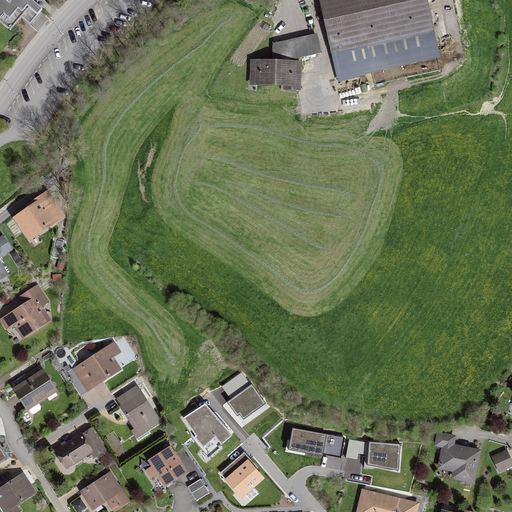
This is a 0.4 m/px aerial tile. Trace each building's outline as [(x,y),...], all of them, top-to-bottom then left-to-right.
[(0,0),(0,21),(10,30),(21,17),(30,24),(42,10),(36,4),(39,0),(42,0),(44,1),(45,0),(0,0)] [(321,0),(334,51),(431,28),(424,0),(321,0)] [(280,48),(279,64),(291,65),(291,62),(322,55),(318,39),(280,48)] [(300,65),(291,65),(279,64),(254,63),(254,74),(259,74),(259,85),(287,87),(287,91),(299,91),(300,65)] [(49,196),(15,218),(29,239),(62,216),(49,196)] [(3,237),(0,238),(0,279),(7,275),(0,263),(0,256),(11,249),(3,237)] [(37,285),(26,292),(28,303),(9,315),(23,336),(48,320),(40,307),(48,302),(37,285)] [(73,370),(86,391),(119,369),(106,349),(73,370)] [(15,389),(27,408),(55,390),(42,371),(15,389)] [(265,403),(251,384),(228,401),(238,415),(239,414),(243,419),(265,403)] [(125,405),(121,407),(136,429),(132,431),(138,440),(149,433),(147,429),(159,421),(137,386),(120,398),(125,405)] [(230,435),(205,405),(184,418),(197,436),(193,439),(209,457),(219,448),(219,446),(222,444),(230,435)] [(55,450),(66,468),(91,452),(95,458),(105,451),(91,428),(55,450)] [(326,434),(293,428),(289,449),(322,455),(326,434)] [(473,481),(479,452),(452,446),(453,437),(439,434),(437,444),(444,446),(440,467),(455,470),(453,477),(473,481)] [(400,444),(369,442),(367,465),(398,470),(400,444)] [(165,485),(185,472),(170,447),(149,461),(165,485)] [(511,464),(511,463),(507,451),(493,457),(499,471),(511,464)] [(263,477),(248,461),(227,480),(241,496),(263,477)] [(0,488),(0,503),(5,511),(34,492),(23,474),(0,488)] [(93,507),(106,498),(113,510),(128,501),(111,474),(83,492),(93,507)] [(197,480),(185,487),(194,501),(206,494),(197,480)] [(415,511),(417,504),(363,491),(358,511),(415,511)] [(134,507),(137,511),(146,511),(141,503),(134,507)]
